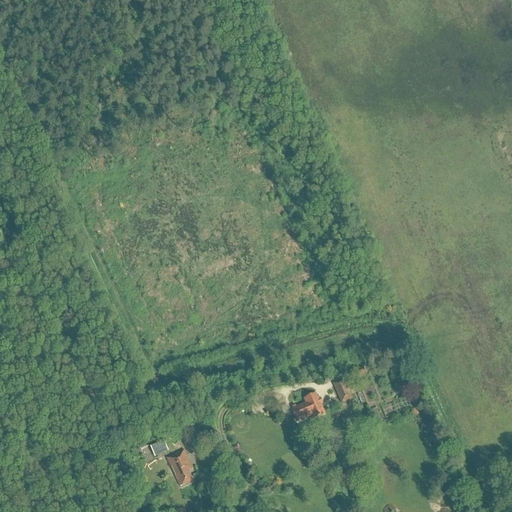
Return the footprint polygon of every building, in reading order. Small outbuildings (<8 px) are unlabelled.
[(350,373),(352,380),(364,377),(362,369),(350,373)] [(347,387),(344,381),(335,385),(341,398),(340,399),(341,403),(352,399),(349,393),(347,387)] [(347,387),(349,393),(357,390),(354,384),(347,387)] [(306,405),(292,411),(297,422),(311,416),(313,421),(325,416),(316,395),(304,400),(306,405)] [(148,443),(151,448),(159,445),(159,446),(164,444),(161,438),(148,443)] [(159,446),(159,445),(151,448),(154,457),(163,454),(159,446)] [(184,451),(168,459),(181,487),(192,482),(187,471),(192,469),(184,451)] [(352,472),(343,477),(354,496),(361,492),(358,486),(357,488),(352,480),(356,478),(352,472)]
